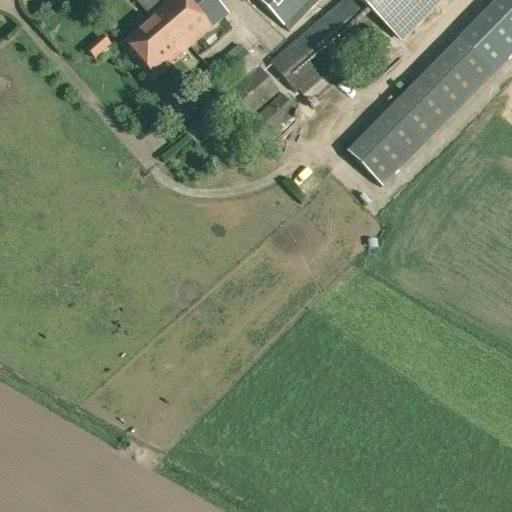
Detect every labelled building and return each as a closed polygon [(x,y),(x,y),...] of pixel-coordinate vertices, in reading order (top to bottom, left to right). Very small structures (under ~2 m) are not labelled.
[(126,43),(152,73),(165,62),(167,64),(226,14),(214,0),(168,0),(160,7),(154,0),(137,0),(154,19),(126,43)] [(299,92),(302,96),(349,55),(345,51),(372,28),(348,0),(343,0),(269,63),(296,94),(299,92)] [(359,0),(405,45),(448,0),(359,0)] [(511,55),(511,1),(481,33),(508,60),(511,55)] [(105,49),(97,40),(87,50),(95,59),(105,49)] [(201,77),(241,125),(279,92),(239,45),(201,77)] [(349,158),(383,192),(494,81),(460,47),(349,158)] [(245,128),(261,145),(296,111),(281,94),(245,128)] [(189,134),(199,145),(217,129),(207,118),(189,134)]
